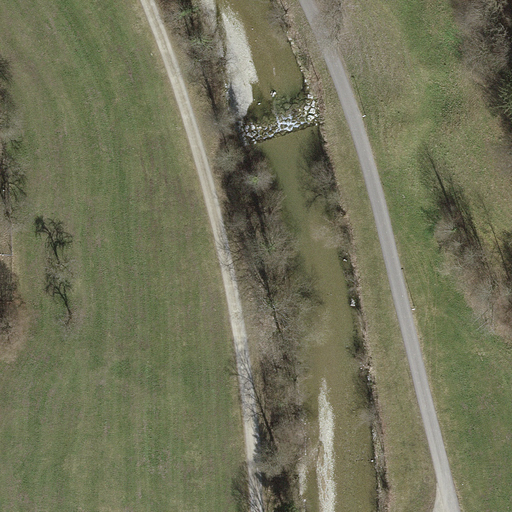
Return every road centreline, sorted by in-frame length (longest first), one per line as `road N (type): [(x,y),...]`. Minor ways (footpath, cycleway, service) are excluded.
road 1 (track): [(306,0),(345,88),(372,179),(453,511)]
road 2 (track): [(257,511),(236,313),(198,155),(141,0)]
